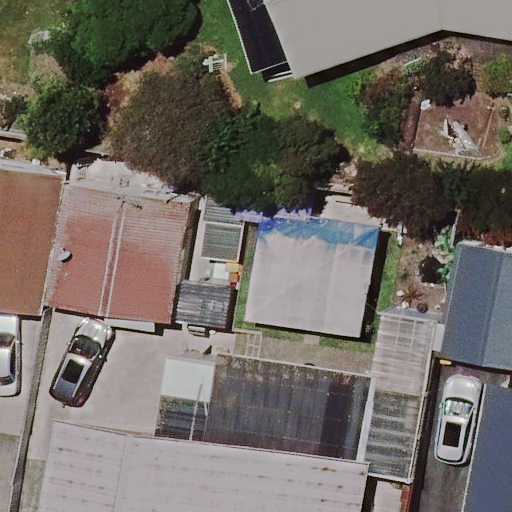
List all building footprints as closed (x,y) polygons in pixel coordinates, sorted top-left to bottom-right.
[(511,0),(277,0),(297,63),(455,30),(511,37),(511,0)] [(56,180),(0,172),(0,298),(175,324),(191,214),(54,194),(56,180)] [(511,271),(477,265),(460,361),(511,369),(511,271)] [(439,327),(388,319),(384,342),(180,310),(161,429),(74,415),(58,511),(365,511),(371,473),(414,480),(439,327)] [(511,511),(511,384),(493,381),(472,511),(511,511)]
